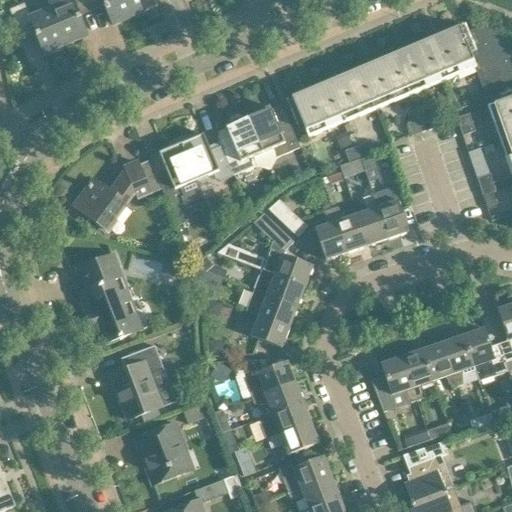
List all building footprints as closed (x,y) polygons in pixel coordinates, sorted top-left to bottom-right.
[(76,11),(89,5),(86,0),(46,0),(51,11),(66,46),(81,40),(81,38),(87,36),(76,11)] [(134,17),(127,0),(86,0),(89,5),(101,0),(112,25),(118,22),(119,24),(134,17)] [(127,0),(134,17),(150,11),(149,9),(155,7),(152,0),(127,0)] [(66,46),(51,11),(30,20),(24,5),(11,11),(20,34),(33,29),(44,54),(50,51),(51,53),(66,46)] [(473,69),(489,107),(511,98),(511,68),(508,58),(498,62),(495,52),(505,49),(503,42),(502,40),(500,38),(499,37),(497,34),(495,33),(493,32),(492,31),(490,30),(488,29),(486,29),(482,28),(480,28),(477,29),(475,30),(468,32),(465,26),(457,29),(473,69)] [(425,43),(442,82),(473,69),(457,29),(425,43)] [(410,96),(442,82),(425,43),(393,56),(410,96)] [(508,58),(505,49),(495,52),(498,62),(508,58)] [(377,110),(410,96),(393,56),(360,70),(377,110)] [(344,124),(377,110),(360,70),(327,84),(344,124)] [(309,139),(344,124),(327,84),(286,101),(297,127),(303,125),(309,139)] [(487,108),(488,108),(500,143),(511,139),(511,98),(489,107),(487,108)] [(247,117),(263,154),(273,150),(277,159),(300,149),(289,123),(278,128),(270,108),(265,110),(261,107),(256,107),(252,110),(251,115),(247,117)] [(457,119),(463,137),(475,132),(469,115),(457,119)] [(253,158),(263,154),(247,117),(243,119),(239,116),(234,116),(230,119),(230,124),(225,126),(234,147),(223,151),(234,177),(257,167),(253,158)] [(433,116),(420,120),(424,133),(437,129),(433,116)] [(408,124),(412,137),(424,133),(420,120),(408,124)] [(349,136),(354,149),(358,162),(361,161),(367,159),(363,146),(357,132),(349,136)] [(234,177),(223,151),(221,147),(210,152),(203,135),(195,139),(194,137),(194,136),(190,136),(186,136),(182,137),(179,139),(197,182),(213,175),(216,181),(220,182),(234,177)] [(169,145),(166,148),(167,148),(168,150),(159,154),(166,171),(155,175),(177,226),(187,222),(190,216),(185,205),(204,197),(197,182),(179,139),(175,140),(172,142),(169,145)] [(511,139),(500,143),(511,175),(511,139)] [(345,152),(349,165),(350,164),(358,162),(354,149),(345,152)] [(367,159),(361,161),(364,170),(368,183),(379,179),(371,157),(367,159)] [(358,162),(350,164),(353,173),(364,170),(361,161),(358,162)] [(86,204),(80,212),(104,230),(112,219),(115,222),(135,195),(137,201),(151,195),(137,163),(124,169),(125,172),(111,192),(94,180),(79,199),(86,204)] [(340,174),(327,178),(330,184),(330,186),(343,182),(340,174)] [(477,179),(480,188),(493,184),(490,175),(477,179)] [(496,193),(493,184),(480,188),(483,197),(496,193)] [(378,194),(373,196),(388,240),(409,233),(398,202),(386,206),(378,194)] [(357,216),(367,247),(388,240),(373,196),(363,199),(367,212),(357,216)] [(307,228),(279,201),(268,211),(298,239),(307,228)] [(337,208),(332,210),(347,254),(367,247),(357,216),(346,220),(337,208)] [(315,230),(326,261),(347,254),(332,210),(322,213),(327,226),(315,230)] [(264,215),(253,224),(272,243),(261,272),(305,288),(313,267),(283,256),(285,253),(294,243),(264,215)] [(194,267),(203,259),(197,247),(194,245),(186,248),(194,267)] [(113,256),(77,270),(85,292),(79,294),(99,348),(142,331),(113,256)] [(205,273),(212,267),(205,258),(203,259),(194,267),(193,269),(205,273)] [(207,274),(205,273),(193,269),(193,271),(194,271),(195,284),(202,287),(207,274)] [(254,292),(267,297),(297,309),(305,288),(261,272),(254,292)] [(254,292),(246,312),(290,329),(297,309),(267,297),(254,292)] [(511,305),(498,311),(508,342),(500,345),(510,375),(511,374),(511,305)] [(282,350),(290,329),(246,312),(244,318),(255,327),(251,338),(282,350)] [(484,330),(465,337),(476,368),(481,384),(510,375),(500,345),(491,348),(484,330)] [(462,372),(476,368),(465,337),(443,344),(458,388),(463,386),(462,372)] [(222,342),(208,342),(208,356),(222,356),(222,342)] [(452,390),(458,388),(443,344),(422,351),(433,382),(445,378),(452,390)] [(176,403),(163,369),(155,347),(121,360),(125,371),(110,377),(127,422),(176,403)] [(422,351),(402,358),(417,402),(423,400),(421,386),(433,382),(422,351)] [(385,377),(371,382),(383,414),(417,402),(402,358),(381,366),(385,377)] [(252,400),(295,383),(287,363),(276,367),(274,361),(246,362),(251,378),(257,376),(261,386),(250,394),(252,400)] [(295,383),(252,400),(254,406),(268,405),(272,415),(303,404),(295,383)] [(511,399),(506,402),(509,413),(492,419),(494,426),(511,419),(511,399)] [(260,420),(265,435),(267,441),(311,424),(303,404),(272,415),(260,420)] [(494,426),(492,419),(491,417),(470,424),(473,433),(494,426)] [(225,418),(216,422),(221,435),(230,431),(225,418)] [(319,445),(311,424),(267,441),(271,450),(284,445),(288,456),(319,445)] [(175,425),(135,440),(152,487),(188,473),(176,440),(181,439),(175,425)] [(426,431),(429,440),(441,435),(437,427),(426,431)] [(221,435),(228,455),(237,452),(230,431),(221,435)] [(411,506),(445,493),(454,490),(441,457),(447,454),(442,441),(403,457),(413,482),(404,485),(411,504),(410,504),(411,506)] [(293,465),(279,471),(288,495),(332,478),(324,458),(294,469),(293,465)] [(250,459),(238,464),(244,478),(255,474),(250,459)] [(0,511),(2,511),(16,507),(0,467),(0,511)] [(209,498),(241,486),(237,476),(205,488),(209,498)] [(290,501),(305,499),(309,510),(339,499),(332,478),(288,495),(290,501)] [(462,511),(454,490),(445,493),(411,506),(412,508),(413,508),(414,511),(462,511)] [(252,499),(255,507),(271,501),(268,493),(252,499)] [(304,511),(344,511),(339,499),(309,510),(304,511)] [(171,511),(201,511),(198,502),(171,511)]
